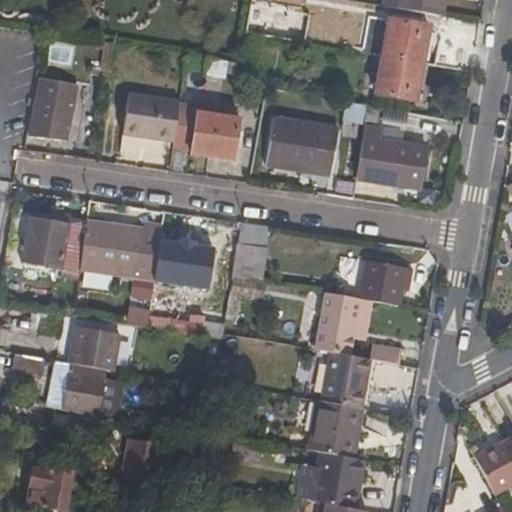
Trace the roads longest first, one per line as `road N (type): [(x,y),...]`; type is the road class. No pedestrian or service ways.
road 1 (residential): [(469,240),(20,169)]
road 2 (residential): [(469,240),(510,0)]
road 3 (residential): [(442,390),(469,240)]
road 4 (residential): [(420,511),(442,390)]
